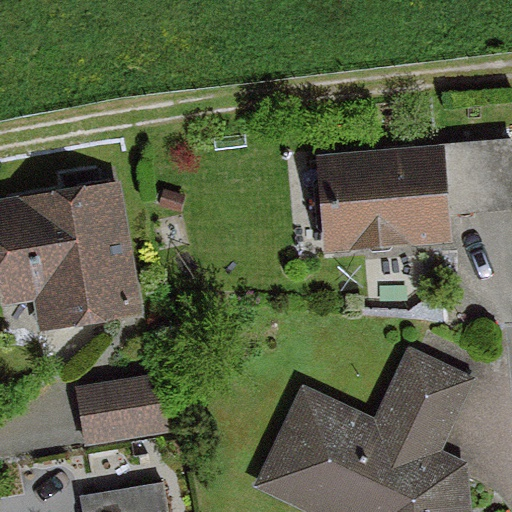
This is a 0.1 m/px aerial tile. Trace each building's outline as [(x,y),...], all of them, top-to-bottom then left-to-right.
[(431,156),(321,165),(328,245),(438,236),(431,156)] [(108,191),(0,209),(0,272),(4,298),(36,293),(41,324),(123,311),(127,305),(108,191)] [(371,433),(303,401),(264,483),(325,511),(454,511),(451,471),(420,456),(430,435),(436,437),(461,382),(407,357),(371,433)] [(152,378),(121,383),(125,406),(129,409),(133,409),(138,436),(161,432),(152,378)] [(162,511),(158,484),(129,489),(132,511),(162,511)]
